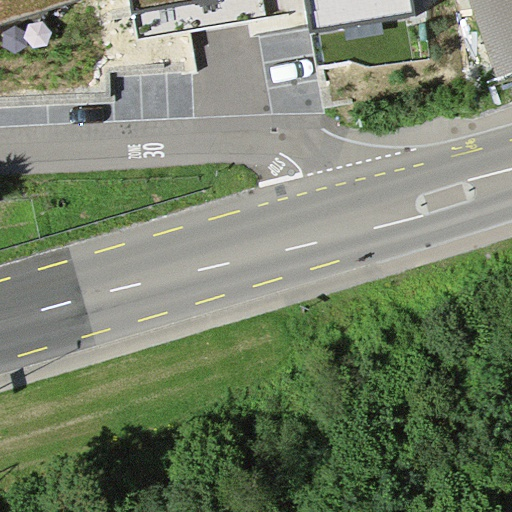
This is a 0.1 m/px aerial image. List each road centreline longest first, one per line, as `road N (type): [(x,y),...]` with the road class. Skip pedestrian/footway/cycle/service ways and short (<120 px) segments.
road 1 (primary): [(0,317),(392,203)]
road 2 (residential): [(0,156),(285,150),(328,161),(392,203)]
road 3 (primary): [(392,203),(511,162)]
